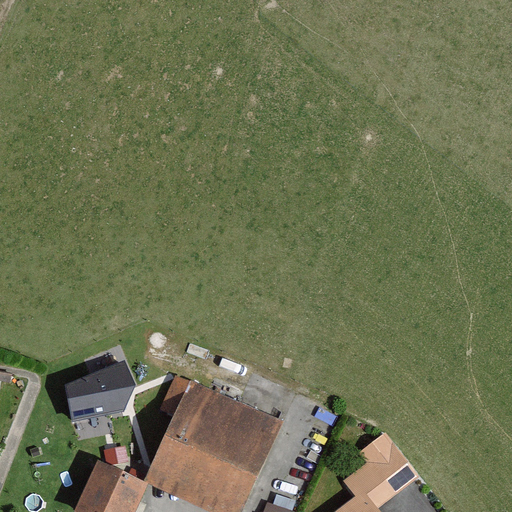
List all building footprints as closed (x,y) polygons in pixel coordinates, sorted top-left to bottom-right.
[(73,422),(124,413),(136,388),(126,366),(103,370),(66,387),(73,422)] [(242,511),(282,423),(176,376),(161,409),(175,416),(145,483),(212,511),(242,511)] [(383,511),(401,499),(374,461),(341,483),(354,502),(340,511),(383,511)] [(136,511),(148,485),(98,462),(75,511),(136,511)] [(266,499),(261,511),(293,511),(295,507),(266,499)]
